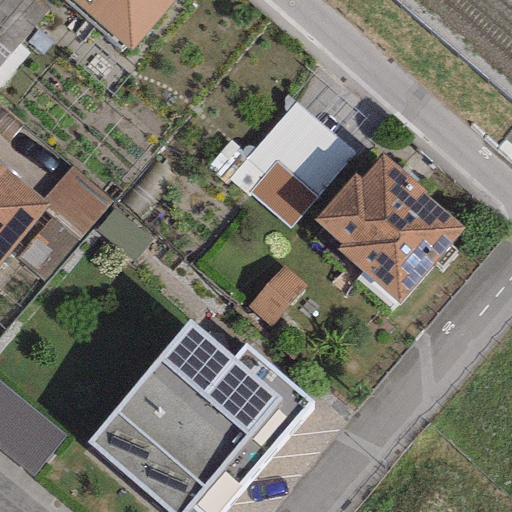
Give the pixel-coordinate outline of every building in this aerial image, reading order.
[(171,0),(71,0),(128,50),(171,0)] [(352,154),(294,103),(227,180),(246,197),(248,194),(287,228),(352,154)] [(424,193),(380,155),(360,179),(353,174),(313,220),(340,244),(335,250),(398,304),(463,230),(422,194),(424,193)] [(110,201),(68,167),(40,202),(46,207),(42,211),(49,217),(78,241),(110,201)] [(40,202),(0,168),(0,261),(42,211),(46,207),(40,202)] [(44,283),(78,241),(49,217),(14,259),(44,283)] [(304,287),(282,266),(244,307),(267,328),(304,287)] [(232,357),(188,320),(84,442),(165,511),(182,511),(187,506),(194,511),(217,511),(312,402),(243,344),(232,357)] [(65,435),(0,382),(0,450),(31,476),(65,435)]
